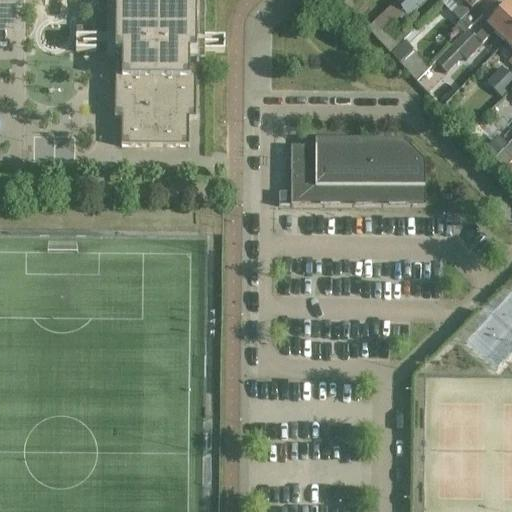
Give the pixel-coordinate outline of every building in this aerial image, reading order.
[(0,0),(0,7),(23,8),(23,0),(114,0),(114,120),(121,120),(121,148),(189,148),(189,120),(196,120),(196,0),(0,0)] [(394,59),(408,45),(423,31),(414,22),(397,39),(390,39),(385,32),(398,19),(400,21),(408,22),(417,14),(413,10),(424,0),(398,0),(367,30),(394,59)] [(483,0),(461,0),(465,4),(454,15),(460,22),(456,26),(464,34),(482,16),(475,8),(483,0)] [(505,44),(511,36),(511,7),(509,5),(476,39),(468,31),(435,63),(447,75),(463,59),(467,62),(494,33),(505,44)] [(76,38),(75,53),(95,53),(95,45),(95,38),(80,38),(76,38)] [(224,39),(204,39),(204,54),(224,54),(224,39)] [(413,51),(408,45),(394,59),(416,82),(429,70),(412,52),(413,51)] [(511,87),(511,77),(500,67),(486,83),(502,98),(511,87)] [(425,164),(403,142),(315,142),(315,148),(291,148),(291,209),(425,208),(425,164)]
